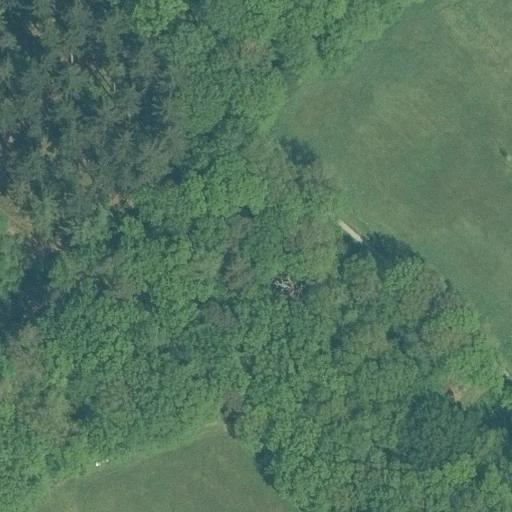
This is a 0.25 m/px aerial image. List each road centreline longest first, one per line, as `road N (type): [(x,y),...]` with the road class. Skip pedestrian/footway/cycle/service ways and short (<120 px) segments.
road 1 (track): [(511,374),(393,258),(226,122)]
road 2 (track): [(103,0),(203,96),(231,136)]
road 3 (track): [(203,96),(251,50),(281,0)]
